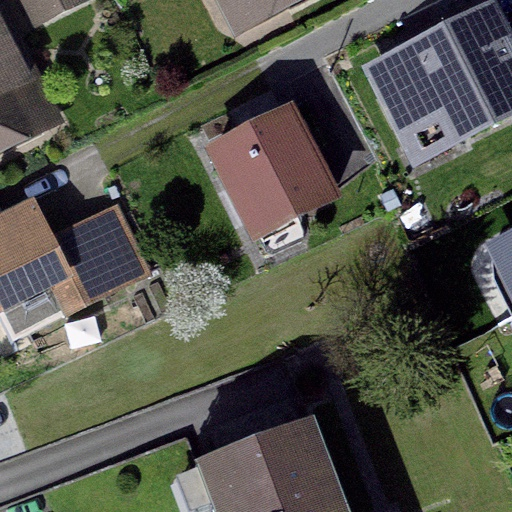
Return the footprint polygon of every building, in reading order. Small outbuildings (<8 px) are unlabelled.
[(61,10),(56,0),(24,0),(35,22),(61,10)] [(56,0),(61,10),(81,0),(56,0)] [(283,0),(233,0),(245,20),(283,0)] [(511,82),(487,29),(379,79),(415,154),(511,108),(511,82)] [(0,156),(47,134),(6,50),(0,53),(0,156)] [(266,241),(342,199),(299,122),(223,164),(266,241)] [(511,287),(511,218),(484,233),(511,287)] [(0,307),(19,345),(133,288),(108,239),(60,263),(39,221),(0,240),(0,307)] [(335,511),(309,441),(202,481),(213,511),(335,511)]
